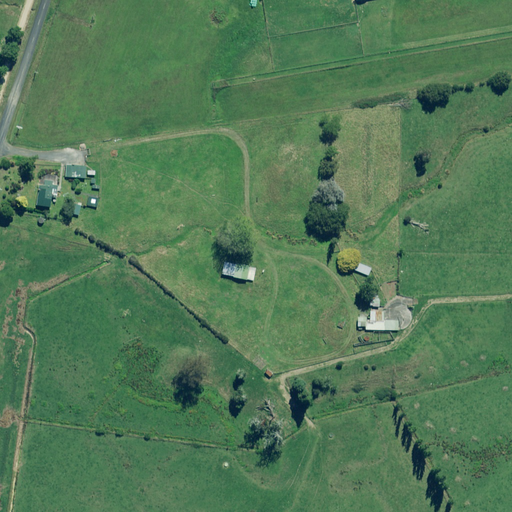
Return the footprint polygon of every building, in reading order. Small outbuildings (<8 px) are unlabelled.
[(87,167),(66,165),(65,177),(86,178),(87,167)] [(52,182),(45,181),(44,186),(39,185),(36,205),(50,207),(52,197),(56,198),(58,186),(52,185),(52,182)] [(96,200),(88,199),(87,206),(95,207),(96,200)] [(82,203),(75,202),(73,214),(81,215),(82,203)] [(256,268),(224,262),(222,275),(253,281),(256,268)] [(370,269),(355,263),(352,270),(367,276),(370,269)] [(374,312),(369,312),(369,321),(365,321),(364,330),(397,331),(397,322),(374,321),(374,312)]
